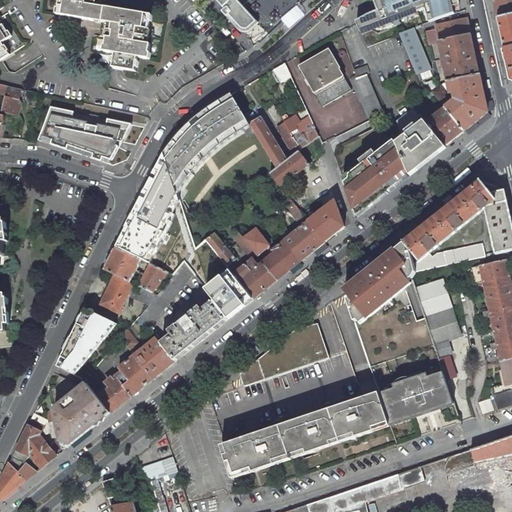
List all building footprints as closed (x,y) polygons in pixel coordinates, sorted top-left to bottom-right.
[(0,0),(0,61),(10,55),(7,52),(8,51),(5,46),(4,46),(2,43),(12,36),(9,32),(8,32),(0,20),(0,0)] [(61,1),(59,9),(58,9),(57,15),(104,23),(103,30),(113,31),(112,38),(108,38),(106,46),(105,46),(104,52),(116,54),(115,58),(114,58),(113,64),(114,64),(114,68),(135,71),(136,67),(138,68),(139,62),(137,61),(138,57),(150,59),(151,53),(150,53),(154,31),(149,30),(150,22),(151,22),(152,16),(106,8),(107,1),(99,0),(56,0),(61,1)] [(216,0),(225,10),(223,12),(240,31),(244,33),(247,33),(249,32),(252,30),(260,23),(237,0),(216,0)] [(369,17),(357,25),(362,36),(382,28),(383,30),(394,26),(393,24),(408,18),(409,20),(419,16),(418,14),(425,11),(426,13),(429,23),(454,14),(453,9),(459,8),(457,0),(375,0),(375,1),(380,13),(369,17)] [(511,0),(493,0),(498,19),(511,16),(511,0)] [(511,16),(498,19),(511,80),(511,16)] [(448,83),(480,75),(468,19),(437,26),(436,27),(437,30),(427,32),(430,45),(439,43),(443,59),(442,59),(444,67),(447,79),(448,83)] [(416,28),(399,34),(404,46),(404,45),(419,40),(421,39),(416,28)] [(113,31),(103,30),(102,37),(108,38),(112,38),(113,31)] [(218,45),(225,39),(216,30),(210,35),(218,45)] [(417,75),(431,69),(419,40),(404,45),(417,75)] [(331,52),(301,69),(306,79),(309,85),(315,94),(316,94),(323,107),(352,91),(340,70),(341,69),(331,52)] [(281,84),(292,78),(285,63),(273,70),(281,84)] [(367,66),(354,70),(356,76),(358,79),(367,76),(371,74),(367,66)] [(488,113),(480,75),(448,83),(450,94),(453,94),(455,99),(453,99),(454,101),(453,102),(441,87),(440,88),(433,93),(445,109),(465,132),(488,113)] [(367,76),(358,79),(356,76),(354,77),(355,79),(352,80),(361,102),(362,101),(369,118),(383,113),(367,76)] [(448,83),(447,79),(438,81),(440,88),(441,87),(445,83),(448,83)] [(22,89),(0,84),(0,93),(6,95),(2,113),(16,116),(19,106),(22,104),(20,100),(22,89)] [(180,134),(159,163),(171,198),(183,180),(196,164),(218,146),(250,126),(232,95),(209,109),(201,115),(186,126),(180,134)] [(423,103),(415,109),(420,116),(428,110),(423,103)] [(123,142),(132,124),(112,120),(112,123),(108,122),(109,120),(99,118),(99,120),(90,118),(90,116),(55,108),(42,136),(54,140),(53,141),(82,151),(82,152),(88,153),(88,152),(112,161),(119,147),(117,146),(118,141),(123,142)] [(410,174),(409,173),(445,147),(426,124),(420,116),(415,109),(414,108),(408,113),(403,117),(396,122),(401,134),(404,137),(396,143),(400,153),(400,154),(409,174),(410,174)] [(445,109),(426,124),(445,147),(464,132),(465,132),(445,109)] [(317,132),(315,128),(310,117),(300,124),(295,116),(289,120),(284,123),(291,133),(297,129),(304,124),(309,132),(296,142),(302,150),(319,137),(317,132)] [(287,158),(263,118),(261,119),(262,120),(261,120),(285,159),(287,158)] [(261,120),(262,120),(261,119),(250,126),(277,169),(286,162),(285,159),(261,120)] [(293,136),(291,133),(284,123),(277,127),(293,153),(295,155),(302,150),(296,142),(293,136)] [(323,145),(319,137),(302,150),(295,155),(286,162),(277,169),(270,174),(278,185),(281,187),(325,153),(323,145)] [(350,179),(345,183),(357,217),(408,176),(408,175),(409,174),(400,154),(400,153),(396,143),(394,140),(350,175),(350,179)] [(286,162),(295,155),(293,153),(287,158),(285,159),(286,162)] [(185,262),(196,248),(181,205),(169,199),(157,166),(117,247),(141,259),(151,264),(170,273),(174,275),(185,262)] [(482,182),(404,244),(416,272),(452,264),(486,257),(483,244),(437,254),(432,258),(430,254),(485,209),(496,255),(511,251),(511,221),(505,191),(482,182)] [(287,195),(281,187),(278,185),(273,188),(282,200),(287,195)] [(294,190),(287,195),(290,198),(291,200),(297,195),(294,190)] [(291,200),(295,205),(303,214),(312,207),(309,202),(306,199),(300,192),(297,195),(291,200)] [(295,205),(291,200),(290,198),(282,205),(288,212),(289,210),(295,205)] [(336,201),(309,222),(326,243),(345,227),(336,201)] [(3,242),(8,242),(4,204),(0,204),(0,347),(12,346),(7,294),(0,294),(0,264),(1,265),(0,257),(4,257),(3,242)] [(303,214),(295,205),(289,210),(302,228),(309,222),(303,214)] [(291,236),(285,242),(301,262),(326,243),(309,222),(302,228),(294,235),(292,233),(290,235),(291,236)] [(257,255),(269,246),(257,229),(244,239),(256,255),(257,255)] [(215,234),(206,240),(231,271),(239,265),(235,261),(236,260),(215,234)] [(251,259),(256,255),(244,239),(240,234),(235,238),(251,259)] [(404,244),(345,291),(355,322),(358,321),(361,324),(412,284),(410,281),(413,279),(416,272),(404,244)] [(117,247),(105,271),(116,276),(130,283),(142,260),(141,259),(117,247)] [(278,281),(263,263),(260,266),(254,259),(234,275),(254,300),(278,281)] [(483,282),(510,276),(507,260),(479,266),(482,279),(483,282)] [(194,274),(185,262),(174,275),(157,296),(153,294),(138,287),(130,283),(116,276),(109,291),(102,305),(119,313),(128,296),(149,306),(140,317),(149,328),(194,274)] [(153,294),(170,273),(151,264),(138,287),(153,294)] [(234,275),(232,272),(207,291),(215,302),(229,319),(254,300),(234,275)] [(511,284),(511,280),(510,276),(483,282),(484,285),(487,298),(511,292),(511,284)] [(442,280),(416,289),(434,345),(439,359),(452,354),(448,341),(461,337),(442,280)] [(490,314),(511,309),(511,292),(487,298),(489,311),(490,314)] [(175,362),(229,319),(215,302),(203,311),(200,308),(171,332),(173,335),(162,345),(175,362)] [(75,375),(117,324),(86,309),(58,367),(75,375)] [(511,309),(490,314),(491,317),(494,330),(511,326),(511,309)] [(511,343),(511,326),(494,330),(496,343),(497,346),(511,343)] [(319,327),(315,328),(326,360),(330,358),(319,327)] [(265,380),(326,360),(315,328),(295,335),(259,363),(265,380)] [(157,338),(139,353),(134,348),(139,344),(128,330),(120,338),(134,356),(153,380),(175,362),(162,345),(157,338)] [(511,343),(497,346),(498,349),(501,362),(511,359),(511,343)] [(109,389),(98,397),(111,413),(133,396),(153,380),(134,356),(119,369),(129,382),(124,386),(116,376),(113,378),(112,378),(110,378),(107,380),(106,383),(107,386),(109,389)] [(511,359),(501,362),(506,385),(493,388),(495,396),(511,389),(511,359)] [(247,387),(265,380),(259,363),(244,376),(243,376),(247,387)] [(396,389),(380,394),(390,423),(412,415),(424,411),(440,406),(453,401),(444,373),(428,379),(427,375),(418,378),(417,375),(402,380),(403,383),(395,386),(396,389)] [(57,385),(50,387),(55,411),(57,421),(60,436),(64,451),(111,413),(98,397),(87,384),(80,390),(80,388),(78,386),(59,376),(56,382),(57,385)] [(511,404),(511,391),(495,397),(496,399),(496,400),(497,403),(498,405),(499,409),(511,404)] [(280,426),(291,460),(391,426),(390,423),(380,394),(379,393),(280,426)] [(495,411),(491,401),(491,398),(478,403),(482,415),(495,411)] [(441,409),(440,406),(424,411),(425,414),(441,409)] [(50,423),(57,421),(55,411),(48,413),(50,423)] [(34,414),(16,450),(31,457),(31,456),(46,424),(46,419),(34,414)] [(413,418),(412,415),(390,423),(391,426),(413,418)] [(46,424),(31,456),(42,469),(57,456),(48,445),(50,443),(46,437),(51,433),(52,438),(60,436),(57,421),(50,423),(46,424)] [(236,478),(291,460),(280,426),(225,445),(236,478)] [(23,467),(31,457),(16,450),(0,483),(0,499),(1,501),(26,481),(22,477),(17,472),(23,467)] [(157,479),(178,473),(174,458),(140,469),(145,483),(157,479)] [(167,511),(157,479),(145,483),(154,511),(167,511)] [(108,499),(117,497),(112,480),(103,483),(108,499)]
